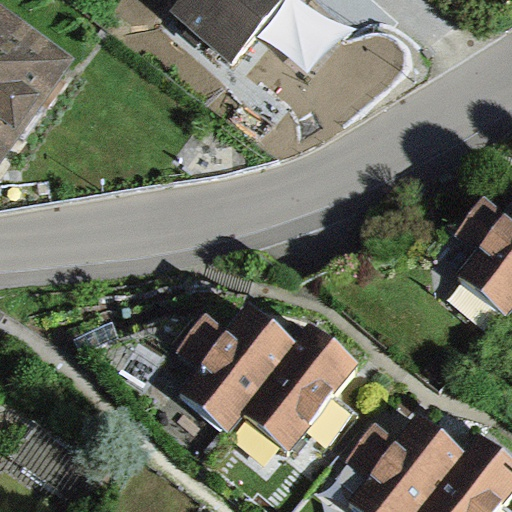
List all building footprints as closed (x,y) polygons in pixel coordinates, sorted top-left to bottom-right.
[(186,0),(170,22),(231,67),(282,0),(186,0)] [(0,165),(73,60),(0,10),(0,165)] [(511,304),(511,198),(502,212),(475,248),(453,278),(504,315),(511,304)] [(456,233),(475,248),(502,212),(483,198),(456,233)] [(236,406),(283,441),(352,348),(300,310),(286,327),(240,293),(213,330),(182,371),(168,390),(220,428),(236,406)] [(167,361),(182,371),(213,330),(197,319),(167,361)] [(489,511),(511,481),(511,452),(473,424),(460,442),(413,408),(342,505),(352,511),(489,511)] [(34,431),(10,465),(49,491),(72,457),(34,431)]
